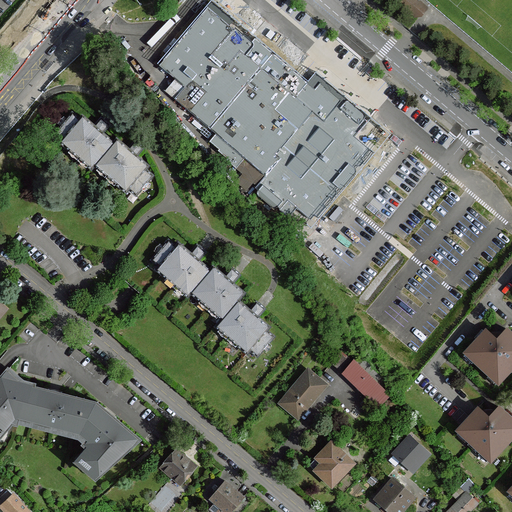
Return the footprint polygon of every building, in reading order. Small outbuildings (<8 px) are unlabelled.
[(417,0),(404,0),(401,4),(415,16),(418,13),(421,16),(428,9),(417,0)] [(182,35),(157,65),(174,79),(163,91),(172,99),(191,115),(187,120),(210,140),(209,142),(218,150),(217,152),(226,160),(225,161),(242,176),(236,183),(241,188),(238,192),(247,200),(253,192),(276,211),(277,209),(288,219),(296,210),(310,223),(314,218),(318,222),(327,211),(324,208),(330,201),(332,203),(337,197),(342,192),(343,193),(359,174),(357,172),(361,169),(365,163),(362,161),(372,149),(361,140),(355,135),(366,122),(368,120),(348,103),(345,101),(338,109),(336,107),(327,118),(317,109),(313,114),(299,102),(294,98),(305,84),(252,39),(250,42),(232,27),(231,29),(206,8),(182,35)] [(331,52),(335,56),(344,46),(340,42),(331,52)] [(358,75),(362,79),(371,69),(366,65),(358,75)] [(138,156),(129,149),(118,139),(114,143),(103,133),(95,126),(83,116),(80,119),(73,113),(67,119),(64,116),(63,118),(62,118),(61,118),(60,119),(60,120),(60,122),(58,123),(61,126),(56,132),(64,138),(61,142),(93,168),(96,165),(127,192),(130,189),(137,195),(153,175),(146,169),(149,166),(138,156)] [(102,118),(95,126),(103,133),(110,125),(102,118)] [(129,149),(138,156),(144,148),(136,141),(129,149)] [(192,293),(210,272),(198,260),(191,255),(179,245),(176,248),(169,241),(164,247),(160,244),(155,251),(158,254),(154,259),(161,266),(158,270),(163,274),(177,286),(189,296),(192,293)] [(198,247),(191,255),(198,260),(205,252),(201,250),(198,247)] [(226,277),(214,267),(210,272),(192,293),(211,309),(224,319),(239,301),(245,293),(233,283),(226,277)] [(232,270),(226,277),(233,283),(239,275),(235,272),(232,270)] [(224,319),(217,328),(230,338),(248,353),(251,350),(258,356),(263,350),(268,342),(273,337),(267,332),(271,327),(258,317),(249,309),(239,301),(224,319)] [(249,309),(258,317),(265,308),(262,305),(257,301),(249,309)] [(497,340),(491,334),(485,329),(465,352),(499,383),(511,368),(511,333),(507,329),(503,334),(497,340)] [(268,342),(263,350),(267,353),(272,345),(268,342)] [(333,363),(343,372),(353,360),(342,352),(333,363)] [(353,360),(386,391),(391,386),(360,353),(353,360)] [(353,360),(343,372),(343,373),(378,407),(390,395),(386,391),(353,360)] [(278,404),(298,420),(329,384),(308,367),(278,404)] [(0,429),(4,432),(11,423),(16,424),(18,417),(85,434),(86,433),(90,437),(84,445),(88,448),(82,455),(94,466),(89,472),(96,478),(127,450),(126,449),(135,439),(108,416),(96,405),(98,403),(97,403),(94,407),(76,402),(77,397),(76,397),(76,400),(53,394),(31,389),(32,386),(23,383),(22,387),(16,385),(18,377),(15,374),(11,371),(2,383),(0,381),(0,429)] [(511,417),(500,407),(495,412),(490,418),(484,412),(478,407),(458,430),(466,437),(491,460),(511,437),(511,417)] [(395,456),(419,473),(437,449),(412,431),(395,456)] [(332,441),(310,464),(332,485),(354,462),(332,441)] [(176,452),(162,468),(180,484),(194,468),(176,452)] [(474,483),(469,477),(462,486),(467,491),(474,483)] [(377,498),(393,511),(400,511),(414,496),(393,479),(377,498)] [(225,483),(211,500),(225,511),(231,511),(243,498),(225,483)] [(448,511),(449,511),(468,511),(477,503),(468,493),(463,499),(461,497),(448,511)] [(9,511),(31,511),(14,494),(3,505),(9,511)]
